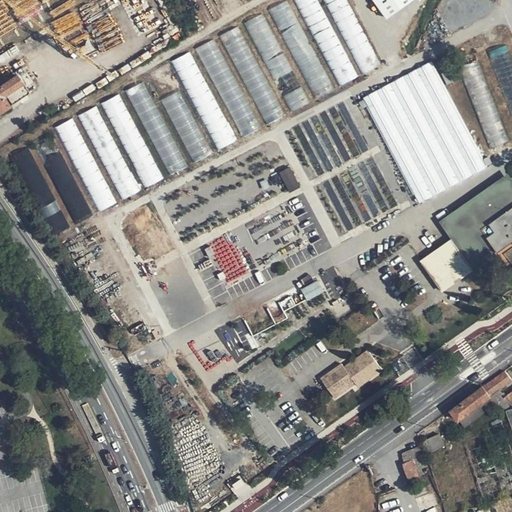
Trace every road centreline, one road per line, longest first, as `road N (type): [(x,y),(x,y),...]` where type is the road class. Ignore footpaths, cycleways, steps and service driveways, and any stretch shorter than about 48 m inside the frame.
road 1 (primary): [(167,511),(81,330),(0,205)]
road 2 (unclassified): [(271,511),(511,340)]
road 3 (primary): [(0,256),(85,394),(140,511)]
